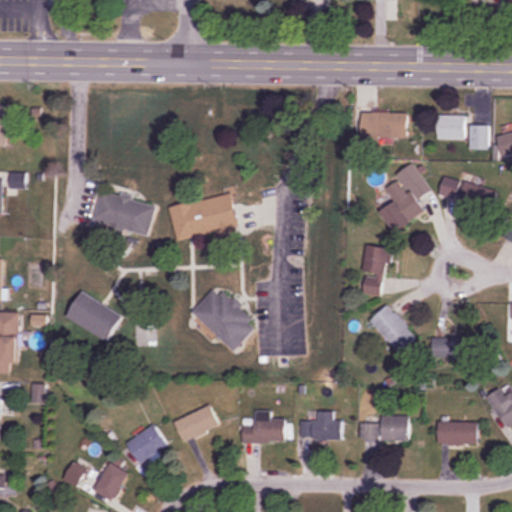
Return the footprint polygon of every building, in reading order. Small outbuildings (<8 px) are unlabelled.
[(0,105),(0,147),(11,147),(11,106),(0,105)] [(363,114),(363,140),(409,140),(409,114),(363,114)] [(467,114),(439,114),(439,139),(467,139),(467,114)] [(491,149),(491,125),(474,125),(474,149),(491,149)] [(511,132),(498,135),(503,158),(511,156),(511,132)] [(398,174),(401,180),(387,189),(396,203),(386,209),(399,229),(426,212),(419,200),(433,191),(416,163),(398,174)] [(494,213),(500,192),(445,175),(439,197),(494,213)] [(150,237),(158,206),(102,192),(94,224),(150,237)] [(177,241),(219,233),(221,242),(241,238),(233,194),(171,205),(177,241)] [(365,295),(386,296),(389,247),(367,246),(365,295)] [(233,353),(258,328),(225,293),(221,296),(215,291),(193,311),(233,353)] [(68,319),(110,342),(124,315),(83,292),(68,319)] [(419,338),(389,305),(372,322),(402,354),(419,338)] [(474,361),(474,337),(434,337),(434,361),(474,361)] [(488,398),(509,430),(511,427),(511,394),(506,386),(488,398)] [(176,423),(186,443),(222,425),(211,405),(176,423)] [(383,441),(412,441),(412,416),(383,416),(383,441)] [(244,443),(286,443),(286,419),(257,419),(257,425),(244,425),(244,443)] [(302,419),(302,440),(343,440),(343,419),(302,419)] [(440,422),(440,445),(480,445),(480,422),(440,422)] [(362,440),(381,440),(381,424),(362,424),(362,440)] [(142,464),(170,446),(157,425),(128,442),(142,464)] [(94,487),(111,501),(136,470),(119,456),(94,487)]
